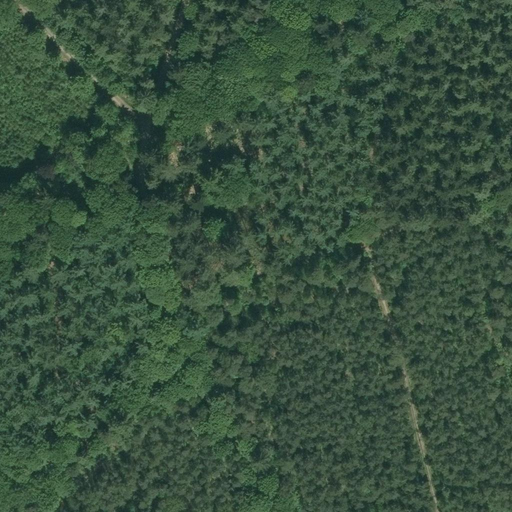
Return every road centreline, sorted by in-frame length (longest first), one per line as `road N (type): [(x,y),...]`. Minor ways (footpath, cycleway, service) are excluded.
road 1 (track): [(171,308),(139,184),(145,123)]
road 2 (track): [(278,511),(187,358)]
road 3 (track): [(145,123),(184,0)]
